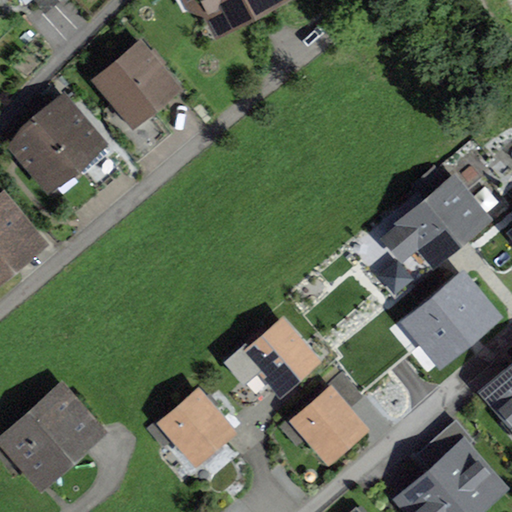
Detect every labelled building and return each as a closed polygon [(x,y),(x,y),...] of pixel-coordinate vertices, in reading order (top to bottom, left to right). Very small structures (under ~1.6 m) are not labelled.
[(34,0),(42,10),(54,0),(34,0)] [(186,0),(188,2),(191,0),(203,0),(221,32),(246,19),(257,22),(261,29),(279,19),(278,1),(277,0),(186,0)] [(131,155),(166,125),(147,104),(171,84),(157,67),(163,62),(153,50),(146,55),(140,47),(101,79),(132,117),(113,133),(131,155)] [(37,119),(74,163),(93,185),(116,166),(97,144),(99,142),(89,130),(90,125),(83,117),(78,117),(62,98),(37,119)] [(70,205),(93,185),(74,163),(37,119),(22,132),(15,143),(28,159),(27,165),(34,172),(39,172),(49,184),(51,183),(70,205)] [(433,257),(482,215),(453,180),(386,236),(402,255),(419,241),(433,257)] [(0,268),(33,240),(1,202),(0,202),(0,268)] [(246,348),(278,384),(311,356),(282,324),(262,342),(258,338),(246,348)] [(511,369),(488,390),(511,417),(511,369)] [(333,380),(353,405),(365,396),(344,371),(333,380)] [(359,424),(331,392),(299,420),(327,452),(359,424)] [(166,422),(194,455),(226,426),(198,394),(166,422)] [(61,396),(11,440),(26,457),(32,452),(46,468),(91,428),(61,396)] [(415,511),(467,511),(498,485),(463,445),(403,498),(415,511)]
